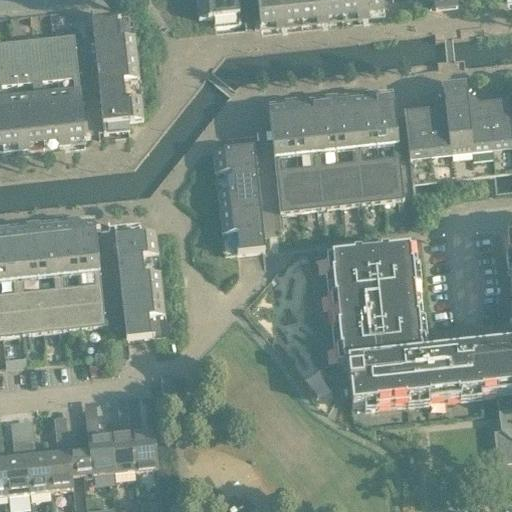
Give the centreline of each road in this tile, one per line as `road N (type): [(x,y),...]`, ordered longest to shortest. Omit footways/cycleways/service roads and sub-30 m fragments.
road 1 (residential): [(0,405),(141,390)]
road 2 (residential): [(511,218),(458,224),(467,308)]
